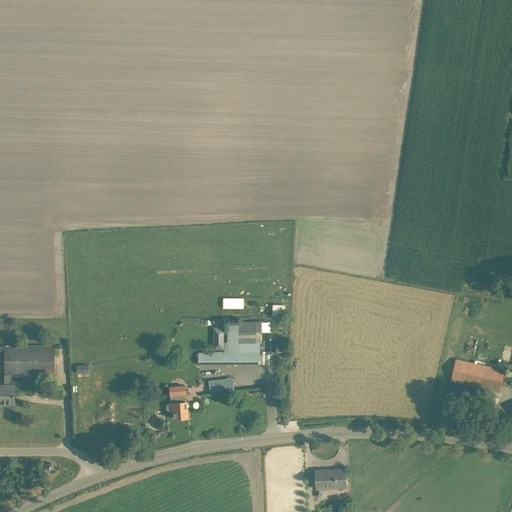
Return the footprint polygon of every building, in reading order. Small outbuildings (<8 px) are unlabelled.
[(271,303),(271,313),(283,314),(283,304),(271,303)] [(224,341),(214,341),(214,349),(224,349),(224,341)] [(283,341),(270,341),(270,352),(283,352),(283,341)] [(225,342),(225,352),(259,352),(260,347),(260,342),(225,342)] [(55,345),(5,346),(5,362),(5,375),(5,385),(0,385),(0,403),(14,403),(14,385),(11,385),(11,375),(55,375),(55,345)] [(260,364),(259,352),(225,352),(198,353),(199,365),(260,364)] [(499,391),(501,385),(504,370),(456,359),(451,380),(499,391)] [(244,386),(243,377),(233,377),(234,387),(244,386)] [(185,401),(185,394),(186,394),(185,385),(170,387),(171,395),(171,403),(169,403),(168,404),(167,405),(167,406),(167,408),(167,409),(168,410),(169,410),(169,411),(172,411),(174,411),(174,418),(188,417),(187,401),(185,401)] [(495,415),(499,397),(488,395),(484,413),(495,415)] [(316,488),(346,487),(345,468),(315,470),(316,488)]
